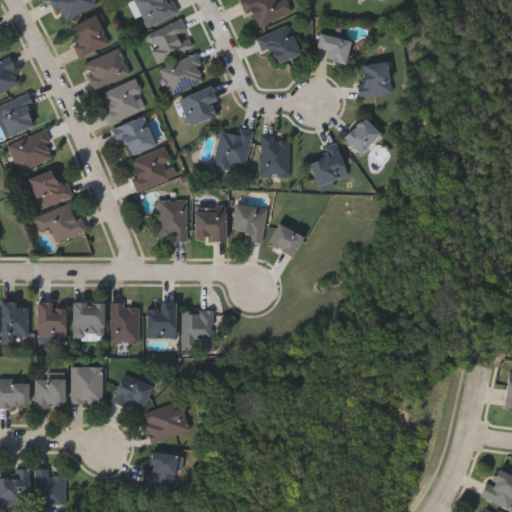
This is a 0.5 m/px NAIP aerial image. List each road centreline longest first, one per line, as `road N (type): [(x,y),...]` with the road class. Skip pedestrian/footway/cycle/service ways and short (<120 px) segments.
road 1 (residential): [(13,0),(113,195),(142,274)]
road 2 (residential): [(10,275),(225,271),(262,287)]
road 3 (residential): [(210,0),(254,90),(311,104)]
road 4 (residential): [(441,511),(466,465),(480,386)]
